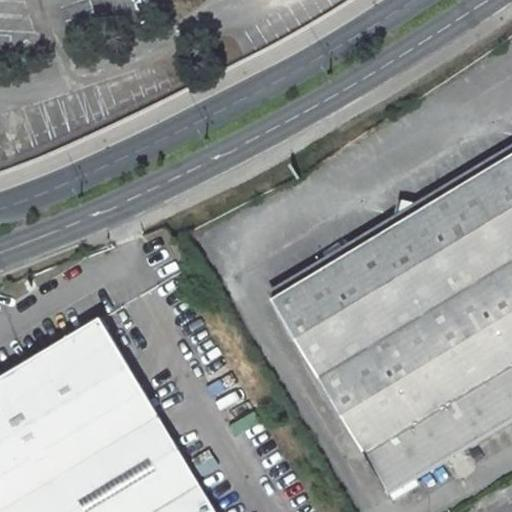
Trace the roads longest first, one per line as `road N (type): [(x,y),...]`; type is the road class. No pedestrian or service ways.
road 1 (unknown): [(511,98),(268,237),(254,265),(257,299),(385,511)]
road 2 (secondary): [(0,254),(302,113),(481,0)]
